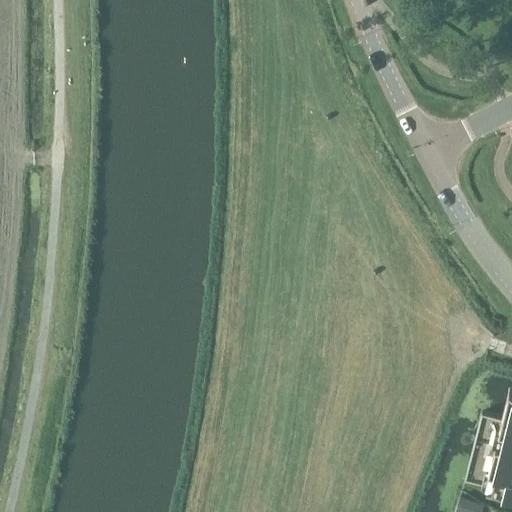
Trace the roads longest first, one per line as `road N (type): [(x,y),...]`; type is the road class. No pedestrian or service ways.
road 1 (tertiary): [(425,148),(357,0)]
road 2 (tertiary): [(511,285),(471,234),(425,148)]
